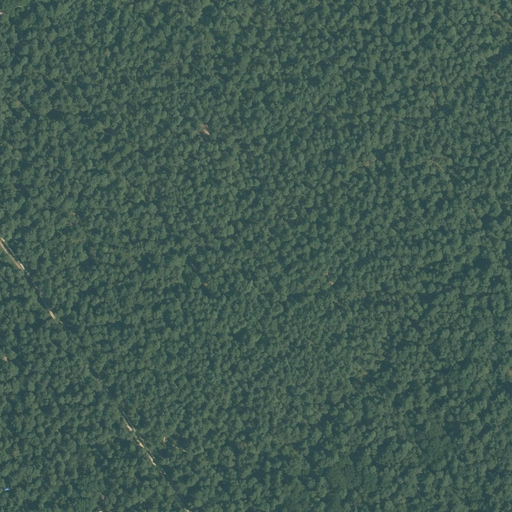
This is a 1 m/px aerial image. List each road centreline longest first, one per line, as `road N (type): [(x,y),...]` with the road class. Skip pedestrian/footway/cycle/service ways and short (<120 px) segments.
road 1 (track): [(107,134),(102,155),(158,211),(208,290),(408,134)]
road 2 (track): [(482,266),(450,287),(307,430),(202,511)]
road 3 (track): [(187,511),(0,239)]
road 4 (track): [(306,8),(153,75),(107,134)]
road 5 (track): [(0,342),(111,511)]
road 6 (track): [(408,134),(306,8)]
road 7 (track): [(107,134),(21,3)]
road 8 (track): [(495,249),(458,190),(408,134)]
road 9 (track): [(208,290),(93,377)]
road 10 (track): [(408,134),(511,51)]
